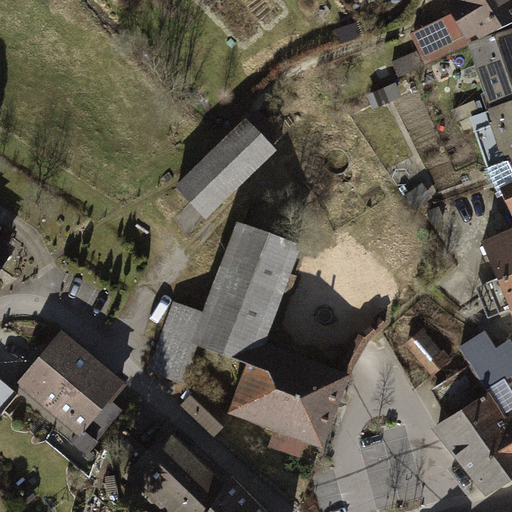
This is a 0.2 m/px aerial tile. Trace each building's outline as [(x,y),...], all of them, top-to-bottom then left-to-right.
[(462,47),(511,26),(511,0),(453,0),(446,6),(451,15),(413,33),(426,64),(462,47)] [(511,26),(462,47),(481,108),(511,98),(511,26)] [(511,98),(481,108),(498,169),(511,162),(511,98)] [(236,125),(168,184),(199,219),(266,159),(236,125)] [(478,178),(501,226),(511,221),(511,162),(498,169),(483,176),(478,178)] [(511,221),(501,226),(466,243),(501,317),(511,311),(511,221)] [(291,241),(235,222),(204,310),(172,299),(153,354),(185,365),(194,338),(251,357),(258,337),(291,241)] [(0,270),(15,247),(0,234),(2,228),(0,226),(0,270)] [(67,433),(107,387),(46,333),(6,379),(67,433)] [(267,340),(258,337),(251,357),(234,406),(271,419),(265,438),(297,449),(303,430),(323,437),(347,368),(267,340)] [(442,417),(431,425),(481,497),(500,485),(511,477),(511,449),(493,419),(475,395),(461,374),(428,397),(442,417)] [(182,413),(222,432),(232,410),(193,391),(182,413)] [(109,432),(126,406),(112,397),(94,422),(109,432)] [(511,406),(493,419),(511,449),(511,406)] [(169,433),(125,479),(162,511),(267,511),(233,478),(227,488),(169,433)]
